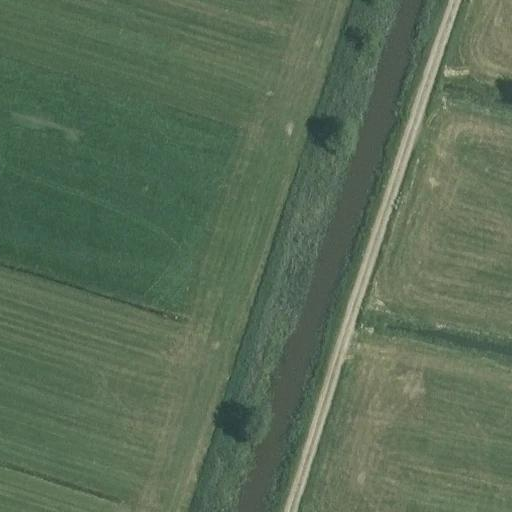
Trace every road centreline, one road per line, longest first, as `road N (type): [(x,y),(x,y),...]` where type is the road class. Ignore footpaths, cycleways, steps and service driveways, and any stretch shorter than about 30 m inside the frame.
road 1 (track): [(452,0),(345,329)]
road 2 (track): [(345,329),(288,511)]
